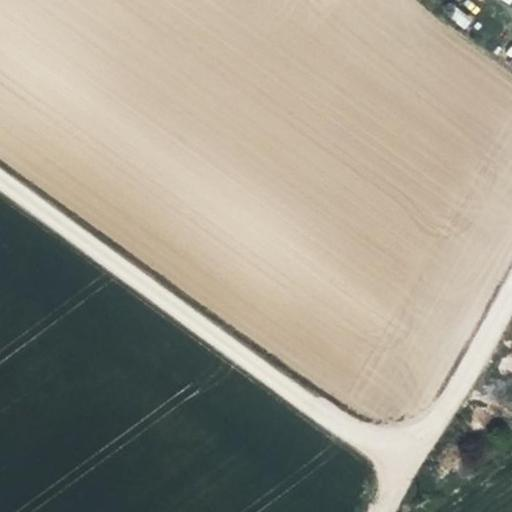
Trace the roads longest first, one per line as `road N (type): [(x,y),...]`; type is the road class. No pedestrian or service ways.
road 1 (track): [(0,170),(413,465)]
road 2 (track): [(413,465),(511,315)]
